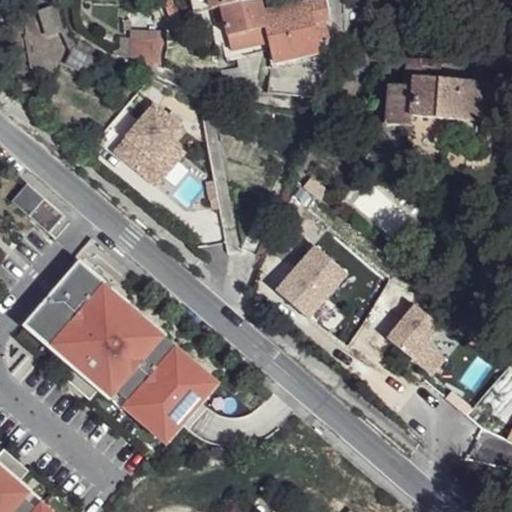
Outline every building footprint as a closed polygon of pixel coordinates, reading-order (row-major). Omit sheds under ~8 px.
[(222,8),(253,0),(191,0),(195,14),(199,13),(222,8)] [(226,28),(229,37),(268,28),(264,16),(260,0),(253,0),(222,8),(226,28)] [(322,3),(264,16),(268,28),(271,43),(272,52),(273,54),(277,70),(322,59),(320,50),(315,30),(329,27),(322,3)] [(56,12),(39,18),(47,45),(63,39),(65,38),(65,36),(56,12)] [(201,26),(199,13),(195,14),(183,17),(185,29),(201,26)] [(130,57),(162,57),(162,27),(130,27),(130,57)] [(329,27),(315,30),(320,50),(328,48),(326,38),(331,37),(329,27)] [(238,49),(262,44),(263,45),(271,43),(268,28),(229,37),(232,53),(238,51),(238,49)] [(75,54),(77,55),(68,35),(65,36),(65,38),(63,39),(72,59),(75,54)] [(238,51),(241,59),(265,54),(263,45),(262,44),(238,49),(238,51)] [(77,55),(88,61),(91,54),(81,48),(77,55)] [(88,81),(97,66),(77,55),(75,54),(72,59),(67,68),(88,81)] [(511,60),(501,60),(498,96),(511,96),(511,60)] [(482,126),(486,86),(441,83),(442,64),(407,63),(404,89),(389,88),(385,128),(412,131),(413,119),(482,126)] [(29,218),(48,197),(31,182),(12,203),(29,218)] [(161,342),(149,332),(138,322),(142,316),(117,294),(112,300),(101,290),(106,284),(82,264),(34,320),(69,350),(64,355),(77,366),(66,379),(79,389),(93,373),(105,383),(101,387),(114,399),(119,393),(129,402),(124,408),(147,428),(150,425),(157,416),(178,434),(185,426),(204,404),(211,396),(190,378),(200,366),(166,336),(161,342)] [(119,292),(108,282),(101,290),(112,300),(119,292)] [(168,334),(145,314),(138,322),(161,342),(168,334)] [(69,350),(34,320),(27,328),(62,358),(64,355),(69,350)] [(219,387),(198,369),(190,378),(211,396),(219,387)] [(105,383),(93,373),(79,389),(90,399),(101,387),(105,383)] [(129,402),(119,393),(114,399),(112,401),(122,410),(129,402)] [(190,430),(208,408),(204,404),(185,426),(190,430)] [(178,434),(157,416),(150,425),(170,443),(178,434)] [(27,498),(32,493),(19,481),(15,486),(4,476),(18,459),(5,448),(0,454),(0,511),(54,511),(42,502),(37,507),(27,498)] [(29,469),(18,459),(4,476),(15,486),(29,469)] [(45,499),(34,490),(27,498),(37,507),(45,499)]
